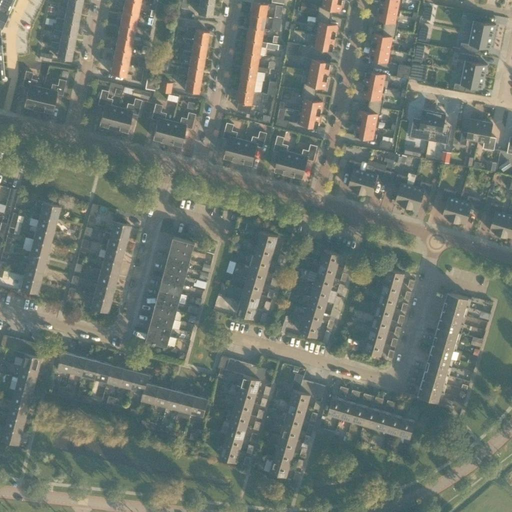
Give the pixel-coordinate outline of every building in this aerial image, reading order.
[(0,0),(0,21),(9,0),(13,0),(15,1),(15,0),(0,0)] [(65,7),(80,10),(81,0),(66,0),(66,5),(65,7)] [(124,0),(122,10),(137,13),(140,1),(135,0),(124,0)] [(198,0),(197,11),(213,13),(215,0),(198,0)] [(252,13),(267,16),(269,3),(254,0),(252,13)] [(340,10),(342,0),(323,0),(322,6),(319,5),(318,13),(331,16),(333,9),(340,10)] [(380,0),(379,5),(398,9),(399,2),(402,3),(402,0),(380,0)] [(318,4),(310,3),(309,11),(316,12),(318,4)] [(63,19),(77,22),(80,10),(65,7),(66,5),(58,4),(57,8),(65,9),(63,17),(63,19)] [(401,9),(398,9),(379,5),(377,19),(385,20),(383,27),(397,30),(398,22),(396,21),(397,15),(400,15),(401,9)] [(120,23),(134,26),(137,13),(122,10),(120,23)] [(252,13),(250,26),(265,28),(266,22),(269,23),(270,16),(267,16),(252,13)] [(330,23),(331,16),(318,13),(316,21),(319,22),(318,28),(315,28),(314,33),(317,34),(335,37),(338,24),(330,23)] [(61,31),(75,34),(77,22),(63,19),(63,17),(56,16),(55,19),(55,20),(63,21),(61,29),(61,31)] [(274,17),(272,29),(280,30),(282,19),(274,17)] [(496,24),(485,22),(474,19),(473,20),(471,31),(494,36),(496,24)] [(117,35),(132,38),(134,26),(120,23),(117,35)] [(262,41),(265,28),(250,26),(248,38),(262,41)] [(194,27),(184,88),(199,91),(210,30),(194,27)] [(395,38),(397,30),(383,27),(382,34),(374,33),(372,46),(390,49),(393,50),(394,44),(391,44),(393,37),(395,38)] [(58,44),(72,46),(75,34),(61,31),(61,29),(53,28),(52,32),(60,33),(59,41),(58,44)] [(491,48),(494,36),(471,31),(468,43),(468,44),(480,46),(491,48)] [(333,50),(335,37),(317,34),(315,41),(313,40),(312,46),(333,50)] [(115,47),(129,50),(132,38),(117,35),(115,47)] [(267,47),(268,42),(262,41),(248,38),(245,51),(260,53),(262,46),(267,47)] [(58,44),(59,41),(51,40),(50,44),(58,45),(56,56),(70,59),(72,46),(58,44)] [(372,46),(369,58),(391,62),(392,56),(389,56),(390,49),(372,46)] [(112,60),(127,63),(129,50),(115,47),(112,60)] [(258,66),(260,53),(245,51),(243,63),(258,66)] [(311,64),(310,71),(328,74),(331,62),(309,58),(308,64),(311,64)] [(465,60),(463,71),(485,76),(488,64),(477,62),(465,59),(465,60)] [(124,75),(127,63),(112,60),(109,72),(124,75)] [(269,68),(258,66),(243,63),(241,76),(256,78),(257,71),(268,73),(269,68)] [(38,109),(43,88),(35,86),(37,80),(31,79),(33,72),(26,70),(22,85),(29,87),(24,105),(38,108),(38,109)] [(308,76),(307,83),(305,82),(303,90),(316,93),(318,86),(326,87),(328,74),(310,71),(307,70),(306,76),(308,76)] [(367,70),(365,82),(383,86),(385,79),(387,80),(388,74),(367,70)] [(410,72),(398,70),(397,76),(409,78),(410,72)] [(455,82),(454,88),(465,91),(467,85),(476,87),(483,88),(485,76),(463,71),(460,83),(455,82)] [(254,91),(256,78),(241,76),(239,88),(254,91)] [(43,88),(38,109),(38,108),(52,112),(56,93),(62,95),(66,80),(59,79),(58,85),(52,84),(51,89),(43,88)] [(269,91),(276,93),(279,80),(272,79),(269,91)] [(162,80),(161,90),(173,91),(173,80),(162,80)] [(386,87),(383,86),(365,82),(362,96),(370,97),(369,104),(382,107),(384,99),(381,98),(382,92),(385,92),(386,87)] [(148,99),(149,92),(133,88),(132,94),(148,99)] [(251,104),(262,105),(264,92),(254,91),(239,88),(236,101),(251,104)] [(113,128),(118,107),(111,105),(112,99),(107,97),(109,91),(102,89),(98,104),(104,106),(99,124),(112,127),(112,128),(113,128)] [(315,100),(316,93),(303,90),(301,98),(304,99),(303,105),(300,105),(299,110),(302,111),(320,114),(323,101),(315,100)] [(118,107),(113,128),(113,127),(127,131),(132,113),(138,114),(142,100),(135,98),(133,104),(128,103),(126,109),(118,107)] [(167,142),(172,121),(165,119),(166,113),(161,111),(162,105),(156,103),(152,118),(158,120),(153,138),(166,141),(166,142),(167,142)] [(381,115),(382,107),(369,104),(367,111),(359,110),(357,123),(376,126),(378,127),(379,121),(377,120),(378,114),(381,115)] [(415,122),(412,134),(419,135),(429,137),(431,132),(434,112),(423,110),(421,123),(415,122)] [(298,117),(297,123),(318,127),(320,114),(302,111),(301,118),(298,117)] [(172,121),(167,142),(167,141),(181,145),(185,127),(191,129),(195,114),(188,112),(187,118),(181,117),(180,123),(172,121)] [(431,132),(429,137),(440,139),(446,141),(449,128),(443,127),(445,114),(434,112),(431,132)] [(278,118),(276,124),(288,127),(289,121),(278,118)] [(478,141),(482,121),(471,119),(468,132),(462,131),(460,143),(466,144),(467,139),(478,141)] [(482,121),(478,141),(484,142),(483,148),(494,150),(496,137),(490,136),(493,123),(482,121)] [(238,161),(243,139),(236,137),(237,132),(232,130),(233,124),(227,122),(223,137),(229,138),(224,157),(238,160),(238,161)] [(357,123),(355,135),(376,139),(377,134),(374,133),(376,126),(357,123)] [(243,139),(238,161),(239,160),(252,164),(257,146),(263,147),(267,132),(260,131),(258,137),(253,136),(251,141),(243,139)] [(289,173),(294,152),(287,150),(288,144),(283,143),(284,137),(277,135),(274,149),(280,151),(275,170),(289,173)] [(393,142),(381,140),(380,146),(392,148),(393,142)] [(294,152),(289,173),(303,177),(307,158),(314,160),(317,145),(311,143),(309,150),(303,148),(302,153),(294,152)] [(451,152),(443,150),(441,161),(449,162),(451,152)] [(360,191),(366,169),(360,168),(361,162),(350,159),(347,170),(352,171),(348,187),(360,191)] [(366,169),(360,191),(372,194),(376,179),(388,183),(392,171),(385,169),(387,164),(369,159),(366,169)] [(503,171),(511,165),(508,160),(499,166),(503,171)] [(497,162),(489,161),(487,169),(495,170),(497,162)] [(407,205),(413,184),(407,182),(409,176),(398,173),(394,185),(399,186),(395,202),(407,205)] [(413,184),(407,205),(419,209),(424,194),(429,195),(432,184),(421,180),(420,186),(413,184)] [(481,186),(479,194),(486,196),(488,188),(481,186)] [(8,204),(0,202),(0,204),(0,209),(12,211),(16,188),(10,187),(8,204)] [(454,219),(461,198),(454,196),(456,191),(445,187),(441,198),(447,200),(442,216),(454,219)] [(461,198),(454,219),(466,223),(471,208),(476,210),(480,198),(469,194),(467,200),(461,198)] [(57,219),(60,206),(36,200),(35,204),(42,206),(39,214),(57,219)] [(501,234),(508,212),(502,210),(503,205),(492,201),(488,213),(494,215),(489,230),(501,234)] [(93,202),(89,220),(97,221),(100,204),(93,202)] [(19,230),(22,212),(13,211),(11,229),(19,230)] [(54,231),(57,219),(39,214),(33,212),(31,217),(38,219),(36,226),(54,231)] [(511,213),(508,212),(501,234),(511,236),(511,213)] [(110,233),(127,238),(131,225),(113,220),(110,233)] [(87,225),(85,233),(98,236),(100,228),(87,225)] [(51,243),(54,231),(36,226),(33,238),(51,243)] [(258,242),(274,247),(278,235),(261,230),(258,242)] [(124,250),(127,240),(127,238),(110,233),(105,232),(104,236),(109,237),(107,245),(124,250)] [(8,235),(4,249),(10,251),(13,237),(8,235)] [(47,255),(51,243),(33,238),(30,250),(47,255)] [(172,238),(169,246),(192,253),(194,244),(172,238)] [(271,259),(274,247),(258,242),(254,254),(271,259)] [(121,262),(124,250),(107,245),(102,244),(101,248),(105,249),(103,257),(121,262)] [(169,246),(167,255),(190,261),(192,253),(169,246)] [(321,261),(338,266),(341,254),(325,249),(321,261)] [(44,267),(47,255),(30,250),(26,263),(44,267)] [(267,271),(271,259),(254,254),(251,266),(267,271)] [(167,255),(165,263),(188,269),(190,261),(167,255)] [(117,274),(121,262),(103,257),(100,269),(117,274)] [(334,278),(338,266),(321,261),(318,273),(334,278)] [(41,280),(44,267),(26,263),(23,275),(41,280)] [(165,263),(163,272),(185,278),(188,269),(165,263)] [(264,282),(267,271),(251,266),(247,277),(264,282)] [(385,279),(401,284),(405,272),(388,267),(385,279)] [(114,286),(117,274),(100,269),(97,282),(114,286)] [(163,272),(160,280),(183,286),(185,278),(163,272)] [(331,289),(334,278),(318,273),(314,284),(331,289)] [(37,292),(41,280),(23,275),(20,287),(37,292)] [(260,294),(264,282),(247,277),(244,289),(260,294)] [(381,291),(398,296),(401,284),(385,279),(381,291)] [(160,280),(158,288),(181,294),(183,286),(160,280)] [(111,298),(114,286),(97,282),(94,294),(111,298)] [(327,301),(331,289),(314,284),(311,296),(327,301)] [(158,288),(156,296),(178,303),(181,294),(158,288)] [(257,306),(260,294),(244,289),(240,301),(257,306)] [(378,303),(394,308),(398,296),(381,291),(378,303)] [(445,300),(469,307),(472,298),(448,291),(445,300)] [(108,311),(111,298),(94,294),(90,306),(108,311)] [(156,296),(154,305),(176,311),(178,303),(156,296)] [(324,313),(327,301),(311,296),(307,308),(324,313)] [(467,316),(469,307),(445,300),(443,309),(467,316)] [(253,318),(257,306),(240,301),(237,313),(253,318)] [(374,315),(391,319),(394,308),(378,303),(374,315)] [(154,305),(151,313),(174,319),(176,311),(154,305)] [(321,324),(324,313),(307,308),(304,319),(321,324)] [(464,324),(467,316),(443,309),(440,317),(464,324)] [(402,334),(406,313),(400,312),(396,333),(402,334)] [(151,313),(149,322),(172,328),(174,319),(151,313)] [(371,326),(388,331),(391,319),(374,315),(371,326)] [(462,333),(464,324),(440,317),(438,326),(462,333)] [(317,336),(321,324),(304,319),(300,331),(317,336)] [(149,322),(147,330),(169,336),(172,328),(149,322)] [(367,338),(384,343),(388,331),(371,326),(367,338)] [(459,341),(462,333),(438,326),(435,334),(459,341)] [(147,330),(145,339),(167,345),(169,336),(147,330)] [(347,348),(355,350),(359,335),(352,333),(347,348)] [(457,350),(459,341),(435,334),(433,343),(457,350)] [(475,336),(473,342),(483,344),(485,338),(475,336)] [(381,355),(384,343),(367,338),(364,350),(381,355)] [(454,358),(457,350),(433,343),(430,351),(454,358)] [(65,349),(58,372),(63,373),(64,368),(72,370),(77,352),(65,349)] [(40,369),(43,357),(35,354),(29,353),(26,352),(18,350),(16,355),(25,357),(23,364),(40,369)] [(452,366),(454,358),(430,351),(428,360),(452,366)] [(72,370),(71,375),(76,377),(77,372),(84,374),(89,356),(77,352),(72,370)] [(222,354),(220,365),(228,367),(230,356),(222,354)] [(84,374),(83,378),(88,380),(89,375),(96,377),(101,359),(89,356),(84,374)] [(96,377),(94,385),(99,386),(101,379),(108,381),(113,362),(101,359),(96,377)] [(449,375),(452,366),(428,360),(426,368),(449,375)] [(108,381),(106,388),(111,389),(113,382),(120,384),(126,365),(113,362),(108,381)] [(265,376),(268,367),(256,363),(253,371),(265,376)] [(37,381),(40,369),(23,364),(19,377),(37,381)] [(120,385),(118,391),(123,393),(125,385),(132,387),(138,368),(126,365),(120,384),(120,385)] [(138,368),(132,387),(144,390),(149,372),(138,368)] [(447,383),(449,375),(426,368),(423,376),(447,383)] [(302,384),(305,373),(297,371),(294,382),(302,384)] [(149,372),(144,390),(156,394),(161,375),(149,372)] [(249,376),(244,374),(241,386),(257,391),(261,379),(255,377),(249,376)] [(156,394),(155,396),(167,400),(173,378),(161,375),(156,394)] [(444,392),(447,383),(423,376),(421,385),(444,392)] [(34,393),(37,381),(19,377),(16,389),(34,393)] [(167,400),(165,407),(170,408),(173,401),(179,403),(186,381),(173,378),(167,400)] [(179,403),(177,410),(182,412),(185,404),(191,406),(197,384),(186,381),(179,403)] [(442,401),(444,392),(421,385),(418,394),(442,401)] [(254,403),(257,391),(241,386),(237,398),(254,403)] [(306,392),(300,390),(294,388),(291,400),(307,405),(311,393),(306,392)] [(30,406),(34,393),(16,389),(13,401),(30,406)] [(107,405),(122,410),(123,404),(116,402),(118,396),(111,394),(107,405)] [(340,417),(345,400),(333,396),(328,413),(340,417)] [(250,414),(254,403),(237,398),(234,409),(250,414)] [(304,417),(307,405),(291,400),(287,412),(304,417)] [(345,400),(340,417),(352,420),(357,403),(345,400)] [(27,418),(30,406),(13,401),(10,413),(27,418)] [(357,403),(352,420),(363,423),(368,407),(357,403)] [(368,407),(363,423),(375,427),(380,410),(368,407)] [(417,414),(415,420),(420,422),(424,410),(419,408),(417,414)] [(230,421),(247,426),(250,414),(234,409),(230,421)] [(380,410),(375,427),(387,430),(392,414),(380,410)] [(301,429),(304,417),(287,412),(284,424),(301,429)] [(24,430),(27,418),(10,413),(7,425),(24,430)] [(392,414),(387,430),(398,434),(403,417),(392,414)] [(403,417),(398,434),(410,437),(415,421),(403,417)] [(244,437),(244,438),(247,426),(230,421),(227,433),(244,437)] [(297,440),(301,429),(284,424),(280,435),(297,440)] [(21,443),(24,430),(7,425),(3,438),(21,443)] [(240,450),(244,438),(244,437),(227,433),(223,444),(240,449),(240,450)] [(294,452),(297,440),(280,435),(277,447),(294,452)] [(237,461),(240,450),(240,449),(223,444),(220,456),(237,461)] [(290,464),(294,452),(277,447),(274,459),(290,464)] [(287,476),(290,464),(274,459),(270,471),(287,476)]
